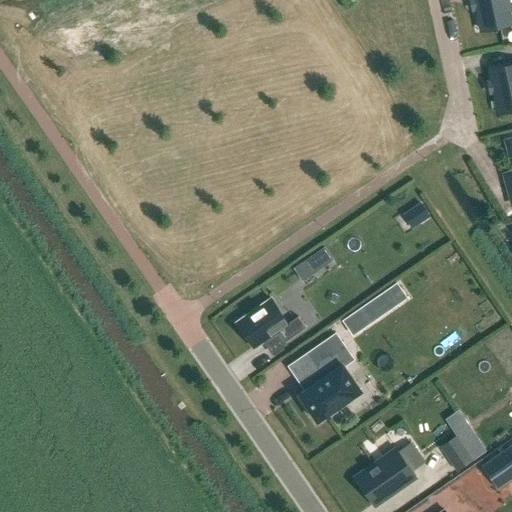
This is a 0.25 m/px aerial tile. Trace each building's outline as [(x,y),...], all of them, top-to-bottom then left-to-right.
[(357,2),(355,0),(342,0),(348,8),(357,2)] [(481,26),(481,31),(511,24),(511,22),(509,7),(510,5),(509,0),(474,0),(478,16),(477,18),(478,25),(481,26)] [(511,64),(490,69),(496,99),(494,101),(496,108),(498,109),(499,114),(511,110),(511,64)] [(427,201),(408,209),(414,224),(434,216),(427,201)] [(308,279),(339,257),(330,243),(298,266),(308,279)] [(407,299),(396,284),(384,293),(394,308),(407,299)] [(271,299),(237,323),(254,348),(278,331),(285,342),(306,328),(298,317),(288,324),(271,299)] [(342,322),(352,337),(373,322),(363,308),(342,322)] [(353,360),(336,334),(308,353),(317,366),(298,379),(305,390),(299,395),(317,421),(361,391),(344,366),(353,360)] [(457,436),(440,447),(450,461),(466,450),(457,436)] [(511,444),(481,466),(498,489),(511,479),(511,444)] [(399,449),(356,478),(375,505),(417,475),(399,449)]
